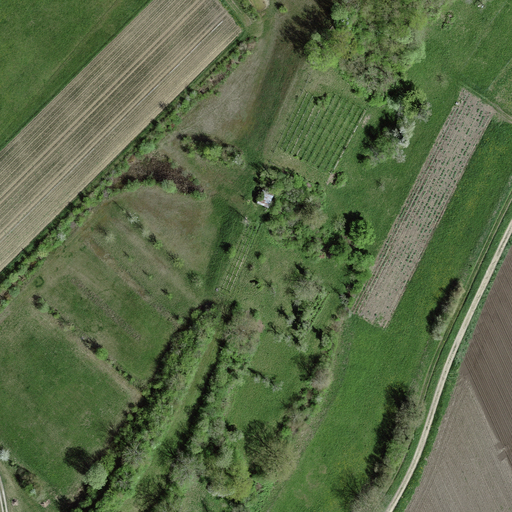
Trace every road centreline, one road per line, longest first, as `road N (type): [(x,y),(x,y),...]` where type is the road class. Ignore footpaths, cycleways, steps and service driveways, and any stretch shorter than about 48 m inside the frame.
road 1 (track): [(367,511),(511,192)]
road 2 (track): [(511,234),(389,511)]
